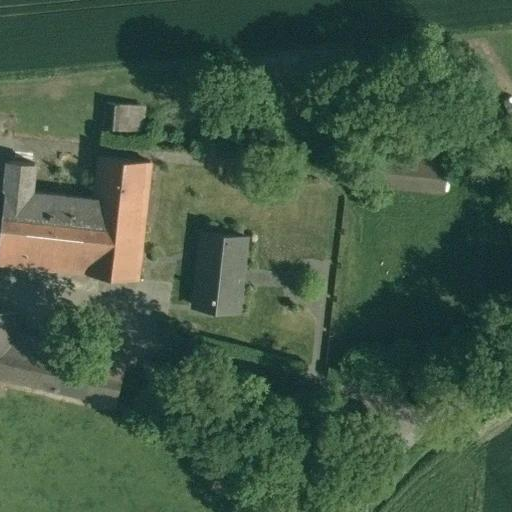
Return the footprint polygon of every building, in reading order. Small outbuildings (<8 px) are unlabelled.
[(322,84),(273,91),(278,126),(327,120),(322,84)] [(122,102),(120,128),(148,129),(150,103),(122,102)] [(96,196),(52,191),(49,216),(143,227),(151,160),(101,154),(96,196)] [(52,191),(32,189),(35,161),(10,159),(0,249),(0,263),(137,279),(143,227),(49,216),(52,191)] [(440,167),(383,159),(380,179),(437,187),(440,167)] [(200,228),(197,307),(250,309),(252,230),(200,228)] [(20,312),(0,309),(0,377),(116,403),(125,366),(17,342),(20,312)]
